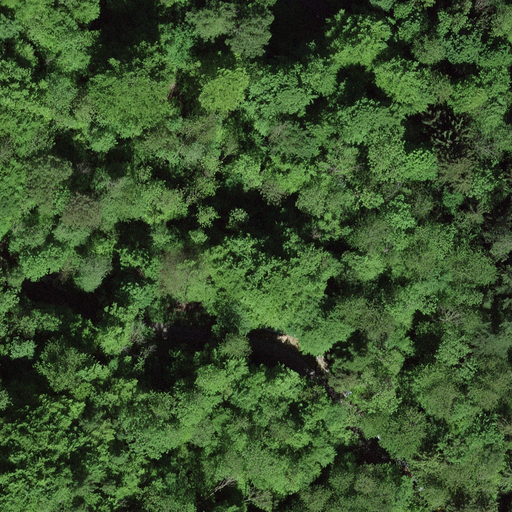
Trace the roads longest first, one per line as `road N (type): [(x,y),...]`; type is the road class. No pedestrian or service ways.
road 1 (track): [(436,511),(310,372),(264,346),(62,305),(0,269)]
road 2 (track): [(310,0),(488,98),(511,129)]
